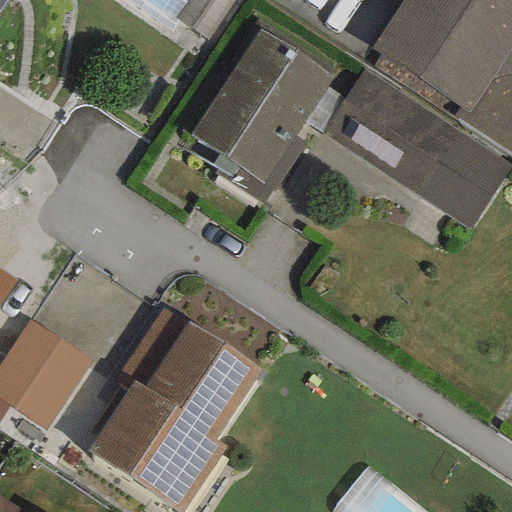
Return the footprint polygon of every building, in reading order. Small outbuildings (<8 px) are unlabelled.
[(0,0),(0,12),(8,0),(0,0)] [(511,0),(401,0),(370,49),(379,54),(469,112),(511,44),(511,0)] [(332,77),(257,29),(188,136),(224,159),(214,174),(263,205),(303,143),(293,137),(332,77)] [(511,44),(469,112),(379,54),(371,64),(511,156),(511,44)] [(510,166),(361,69),(319,133),(469,229),(510,166)] [(0,299),(13,279),(0,270),(0,299)] [(184,324),(160,308),(119,371),(133,380),(85,452),(176,511),(181,511),(225,446),(214,439),(260,370),(186,321),(184,324)] [(89,362),(25,322),(0,361),(0,403),(45,432),(89,362)]
